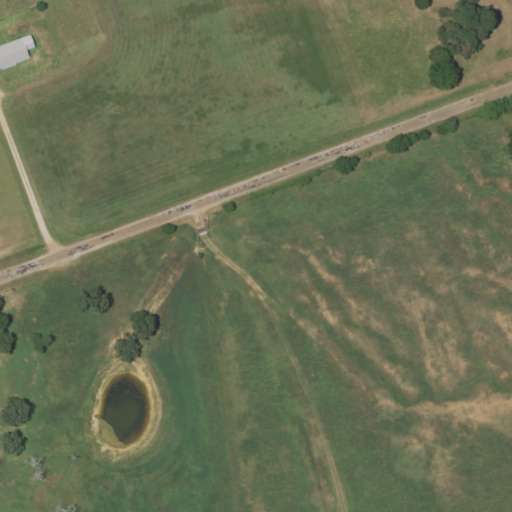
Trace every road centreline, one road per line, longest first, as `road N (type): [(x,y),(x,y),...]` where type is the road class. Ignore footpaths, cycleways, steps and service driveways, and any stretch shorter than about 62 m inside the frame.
road 1 (residential): [(0,275),(511,85)]
road 2 (residential): [(340,511),(266,291),(251,183)]
